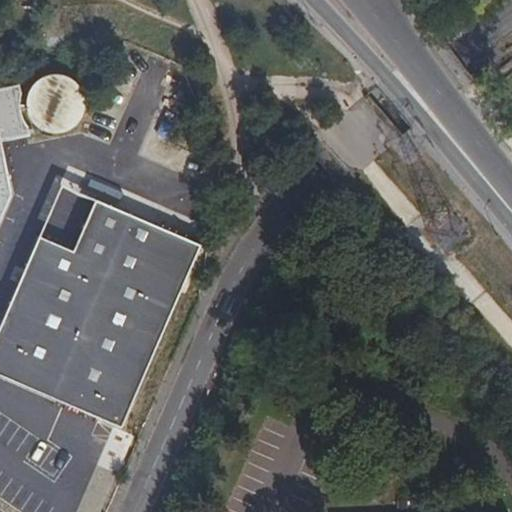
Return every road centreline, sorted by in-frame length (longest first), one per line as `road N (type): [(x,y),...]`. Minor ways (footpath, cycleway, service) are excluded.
road 1 (unclassified): [(138,511),(237,302),(321,167),(461,50)]
road 2 (unknown): [(0,274),(46,171),(88,146),(117,155)]
road 3 (primary): [(312,0),(438,122)]
road 4 (primary): [(438,122),(373,0)]
